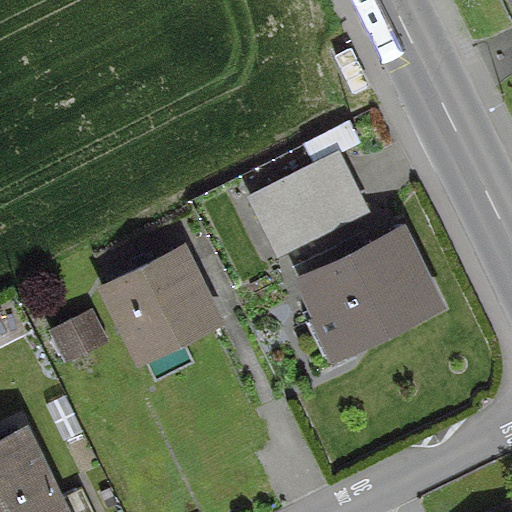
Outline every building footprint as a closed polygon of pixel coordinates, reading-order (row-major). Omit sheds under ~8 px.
[(342,48),(329,54),(348,93),(361,86),(342,48)] [(278,248),(359,208),(332,154),(251,194),(278,248)] [(298,278),(316,314),(301,321),(318,356),(428,302),(394,231),(298,278)] [(209,322),(173,249),(102,284),(138,357),(209,322)] [(94,338),(83,316),(52,331),(63,354),(94,338)] [(49,501),(17,434),(0,441),(0,511),(87,511),(76,488),(49,501)]
